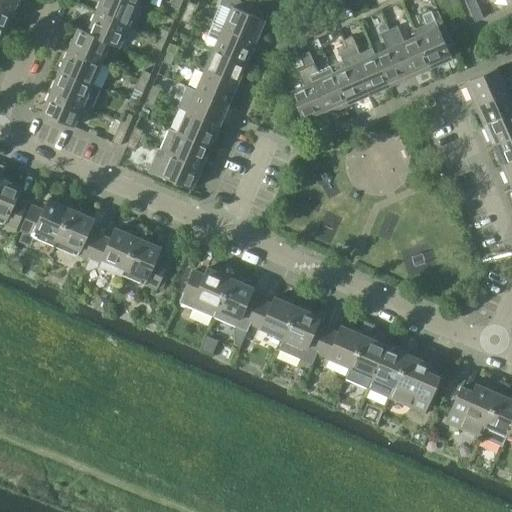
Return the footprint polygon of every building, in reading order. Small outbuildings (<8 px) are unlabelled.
[(100,0),(96,12),(128,25),(136,29),(145,8),(126,0),(100,0)] [(126,0),(145,8),(147,9),(150,0),(126,0)] [(179,9),(183,0),(173,0),(171,5),(179,9)] [(231,9),(223,27),(255,41),(265,20),(261,18),(264,12),(242,3),(238,0),(221,0),(220,5),(231,9)] [(279,11),(283,3),(276,0),(274,0),(271,7),(279,11)] [(484,18),(475,0),(470,0),(466,2),(475,22),(484,18)] [(0,26),(6,29),(15,8),(0,1),(0,26)] [(185,11),(193,15),(197,5),(189,2),(185,11)] [(340,12),(344,20),(354,16),(350,8),(348,8),(340,12)] [(189,24),(193,15),(185,11),(180,21),(189,24)] [(413,30),(416,36),(431,68),(452,59),(431,11),(422,15),(426,24),(413,30)] [(110,42),(110,43),(119,46),(128,25),(96,12),(87,32),(110,42)] [(386,24),(378,28),(380,33),(389,29),(386,24)] [(431,68),(416,36),(404,41),(397,26),(389,29),(410,77),(431,68)] [(214,48),(246,62),(255,41),(223,27),(214,48)] [(87,32),(78,28),(69,49),(101,63),(110,43),(110,42),(87,32)] [(157,38),(165,41),(169,32),(161,28),(157,38)] [(387,49),(375,54),(389,87),(410,77),(389,29),(380,33),(387,49)] [(348,47),(347,48),(368,96),(389,87),(375,54),(362,60),(352,37),(345,40),(348,47)] [(161,51),(165,41),(157,38),(153,47),(161,51)] [(170,43),(166,53),(175,57),(179,47),(170,43)] [(205,69),(237,83),(246,62),(214,48),(205,69)] [(345,67),(333,73),(347,105),(368,96),(347,48),(338,52),(345,67)] [(101,88),(110,67),(101,63),(69,49),(60,70),(101,88)] [(309,51),(300,55),(305,66),(314,62),(309,51)] [(175,57),(166,53),(162,63),(171,66),(175,57)] [(299,55),(289,60),(293,70),(303,65),(299,55)] [(347,105),(333,73),(330,66),(318,72),(314,62),(305,66),(326,114),(347,105)] [(305,124),(326,114),(305,66),(297,70),(303,86),(290,91),(291,93),(285,96),(291,111),(298,109),(305,124)] [(464,82),(474,103),(511,86),(511,76),(502,80),(497,68),(464,82)] [(196,90),(228,104),(237,83),(205,69),(196,90)] [(83,105),(83,106),(91,110),(101,88),(60,70),(51,91),(83,105)] [(139,80),(147,83),(151,74),(143,70),(139,80)] [(143,93),(147,83),(139,80),(135,89),(143,93)] [(152,85),(148,95),(157,98),(161,89),(152,85)] [(483,124),(511,111),(511,102),(510,98),(511,96),(511,86),(474,103),(483,124)] [(187,111),(219,125),(228,104),(196,90),(187,111)] [(74,127),(83,106),(83,105),(51,91),(41,113),(74,127)] [(157,98),(148,95),(144,105),(152,108),(157,98)] [(178,132),(210,146),(219,125),(187,111),(178,132)] [(492,145),(511,136),(511,111),(483,124),(492,145)] [(125,112),(120,122),(129,126),(133,116),(125,112)] [(129,126),(120,122),(111,143),(120,147),(129,126)] [(130,136),(139,140),(143,131),(134,127),(130,136)] [(160,149),(201,167),(210,146),(178,132),(176,135),(168,131),(160,149)] [(135,150),(139,140),(130,136),(125,149),(121,158),(132,163),(137,151),(135,150)] [(501,166),(511,161),(511,136),(492,145),(501,166)] [(192,189),(201,167),(160,149),(159,151),(157,150),(154,156),(155,157),(149,170),(192,189)] [(511,187),(511,186),(511,161),(501,166),(511,187)] [(20,187),(2,178),(0,177),(0,222),(4,224),(5,223),(16,228),(27,203),(15,198),(20,187)] [(55,246),(71,208),(48,199),(43,210),(32,205),(21,230),(24,231),(32,235),(32,236),(34,237),(55,246)] [(78,254),(89,259),(99,234),(89,230),(94,218),(71,208),(55,246),(77,256),(78,254)] [(102,266),(122,275),(138,237),(115,227),(110,239),(99,234),(89,259),(83,272),(88,272),(102,266)] [(24,231),(21,239),(31,244),(34,237),(32,236),(32,235),(24,231)] [(138,237),(122,275),(144,284),(145,283),(156,288),(160,280),(166,283),(173,267),(166,265),(167,264),(155,259),(160,247),(138,237)] [(213,317),(230,277),(208,267),(204,275),(193,270),(182,295),(179,303),(213,317)] [(247,332),(250,324),(261,299),(250,294),(253,287),(230,277),(213,317),(247,332)] [(283,338),(297,306),(275,296),(271,304),(261,299),(250,324),(261,329),(283,338)] [(317,353),(327,328),(317,323),(320,316),(297,306),(283,338),(278,350),(312,364),(317,353)] [(365,322),(360,333),(364,335),(350,367),(372,377),(386,345),(368,337),(373,325),(365,322)] [(364,335),(360,333),(341,325),(338,333),(327,328),(317,353),(328,357),(328,358),(350,367),(364,335)] [(408,354),(412,356),(417,344),(409,341),(404,352),(386,345),(372,377),(367,388),(388,398),(388,397),(389,397),(408,354)] [(431,364),(412,356),(408,354),(389,397),(424,412),(439,376),(428,371),(431,364)] [(500,380),(495,391),(499,393),(480,436),(502,446),(507,435),(511,422),(511,398),(503,395),(508,383),(500,380)] [(446,422),(480,436),(499,393),(495,391),(476,383),(473,391),(461,386),(446,422)]
